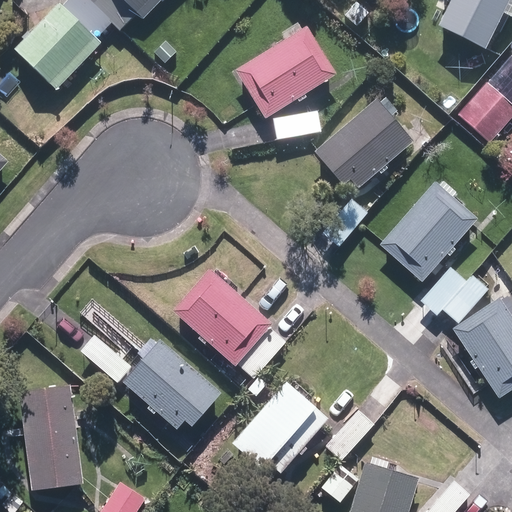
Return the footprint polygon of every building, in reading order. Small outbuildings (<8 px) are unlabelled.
[(90,0),(69,0),(66,4),(63,1),(17,48),(57,88),(104,41),(108,46),(122,31),(120,30),(90,0)] [(90,0),(120,30),(138,12),(144,18),(161,0),(90,0)] [(511,0),(455,0),(439,32),(486,56),(511,4),(511,0)] [(237,71),(267,117),(338,73),(308,26),(304,29),(300,23),(285,33),(288,39),(237,71)] [(410,58),(430,71),(437,62),(416,49),(410,58)] [(460,119),(490,144),(511,118),(511,108),(486,87),(460,119)] [(316,151),(345,186),(354,179),(359,185),(413,141),(393,116),(398,112),(386,97),(381,102),(379,99),(316,151)] [(320,110),(329,118),(340,107),(331,99),(320,110)] [(271,118),(274,139),(321,131),(318,111),(271,118)] [(433,182),(382,241),(420,275),(472,216),(433,182)] [(321,235),(337,248),(368,212),(352,198),(321,235)] [(208,340),(237,365),(273,324),(227,283),(231,278),(219,267),(214,272),(210,268),(174,310),(201,335),(199,337),(205,343),(208,340)] [(488,286),(477,275),(469,283),(453,268),(419,301),(437,319),(445,311),(454,320),(488,286)] [(511,321),(497,298),(453,326),(496,392),(511,381),(511,321)] [(241,366),(255,378),(287,340),(272,328),(241,366)] [(82,350),(118,382),(132,367),(96,334),(82,350)] [(124,380),(178,427),(186,419),(193,425),(222,392),(162,338),(124,380)] [(269,462),(282,473),(330,416),(287,379),(233,442),(263,469),(269,462)] [(22,391),(34,489),(84,482),(72,385),(22,391)] [(328,445),(343,458),(375,423),(359,409),(328,445)] [(159,463),(172,472),(181,461),(167,452),(159,463)] [(351,511),(408,511),(420,476),(387,467),(389,460),(373,455),(371,462),(367,460),(351,511)] [(454,511),(471,493),(456,479),(426,511),(454,511)] [(101,511),(137,511),(147,497),(121,480),(101,511)]
